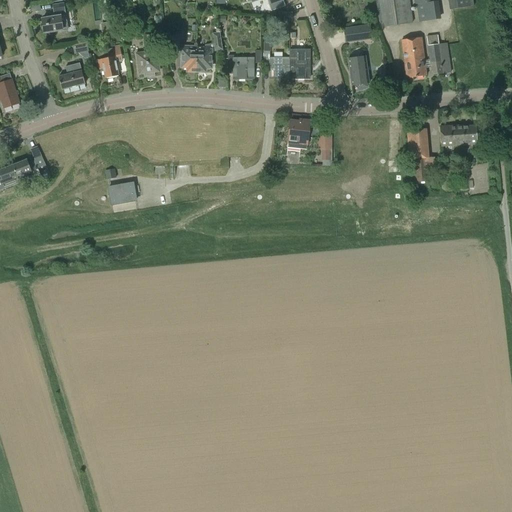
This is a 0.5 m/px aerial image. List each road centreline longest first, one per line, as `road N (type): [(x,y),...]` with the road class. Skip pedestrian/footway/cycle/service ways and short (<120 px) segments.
road 1 (residential): [(53,120),(163,97),(341,109)]
road 2 (track): [(495,97),(511,278)]
road 3 (residential): [(341,109),(511,97)]
road 4 (residential): [(53,120),(13,0)]
